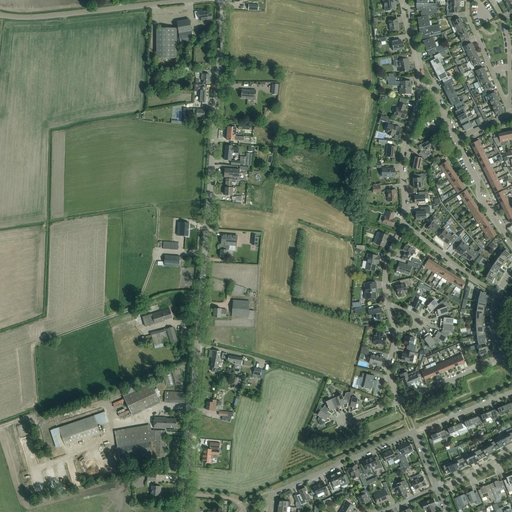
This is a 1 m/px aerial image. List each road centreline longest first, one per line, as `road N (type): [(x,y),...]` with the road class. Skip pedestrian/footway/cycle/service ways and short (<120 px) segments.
road 1 (unclassified): [(182,511),(223,0)]
road 2 (unknown): [(186,470),(218,481),(271,465),(276,433),(309,377),(329,316),(332,242),(207,212)]
road 3 (residential): [(437,487),(414,430),(274,493),(269,511)]
road 4 (unclassified): [(0,15),(197,0)]
road 5 (residential): [(398,400),(498,358),(498,293)]
road 6 (residential): [(403,221),(399,159),(419,86)]
road 7 (residential): [(511,246),(477,194),(456,139)]
